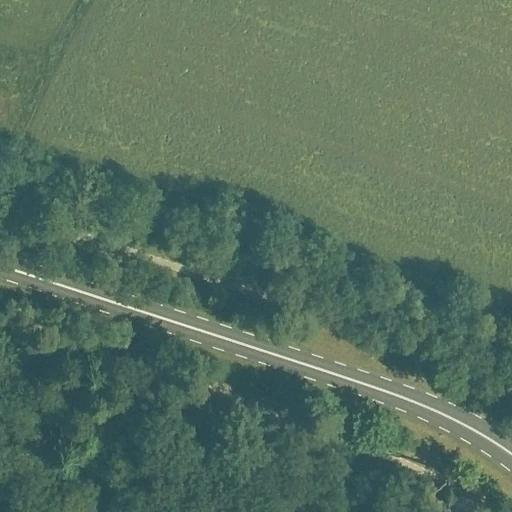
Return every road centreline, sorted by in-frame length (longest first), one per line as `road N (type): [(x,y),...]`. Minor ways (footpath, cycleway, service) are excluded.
road 1 (primary): [(511,458),(441,413),(0,266)]
road 2 (track): [(210,511),(349,442)]
